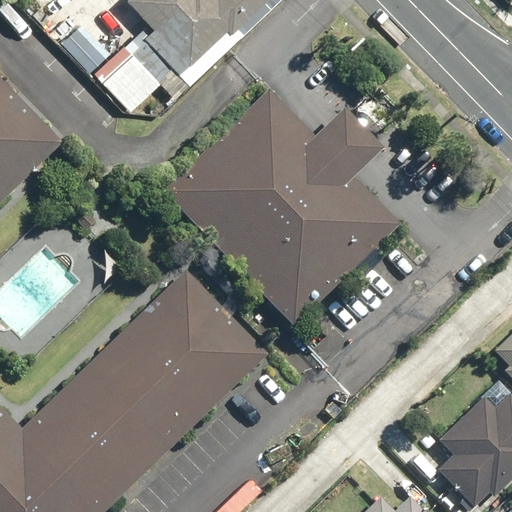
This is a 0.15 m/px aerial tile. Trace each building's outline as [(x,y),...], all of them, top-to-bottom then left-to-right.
[(133,0),(127,5),(160,41),(110,86),(129,107),(246,0),(216,0),(212,4),(207,0),(133,0)] [(0,511),(112,511),(272,353),(183,265),(17,432),(0,415),(0,202),(60,143),(0,83),(0,511)] [(265,90),(157,192),(288,330),(397,229),(350,180),(379,152),(340,111),(311,138),(265,90)] [(511,335),(493,354),(511,373),(511,335)] [(470,507),(511,465),(511,409),(496,394),(427,462),(470,507)] [(384,511),(415,511),(401,497),(384,511)]
